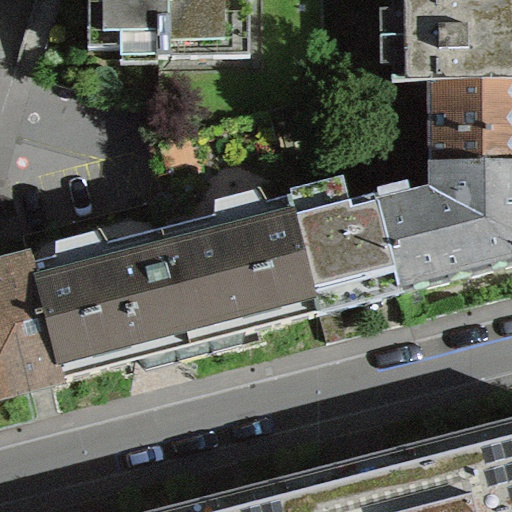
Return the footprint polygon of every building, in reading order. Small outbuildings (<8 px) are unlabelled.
[(159,140),(266,112),(323,98),(322,83),(321,0),(34,0),(23,41),(46,48),(38,74),(49,77),(87,88),(87,98),(158,97),(159,140)] [(511,0),(391,0),(392,83),(432,82),(511,81),(511,0)] [(432,166),(511,165),(511,81),(432,82),(432,166)] [(241,347),(245,335),(319,316),(294,219),(266,112),(159,140),(147,143),(162,201),(25,237),(31,260),(62,382),(137,363),(146,372),(162,368),(241,347)] [(511,165),(432,166),(432,193),(378,206),(401,294),(511,265),(511,165)] [(294,219),(319,316),(342,310),(401,294),(378,206),(376,197),(294,219)] [(0,398),(62,382),(31,260),(0,267),(0,278),(1,282),(0,281),(0,398)] [(511,511),(511,420),(458,435),(158,511),(511,511)]
